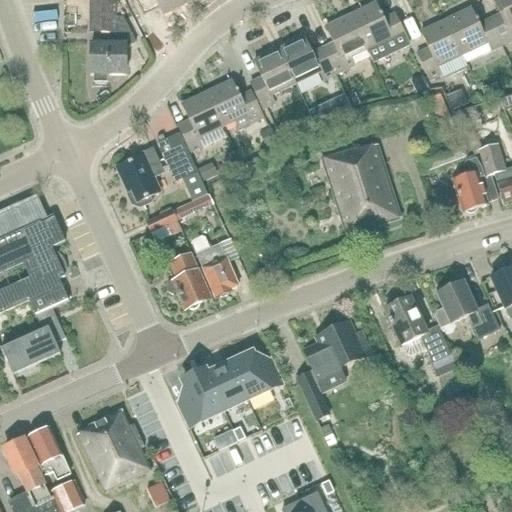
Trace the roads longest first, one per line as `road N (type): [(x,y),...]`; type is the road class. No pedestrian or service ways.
road 1 (tertiary): [(159,354),(413,256),(511,227)]
road 2 (residential): [(67,155),(129,113),(207,31),(256,0)]
road 3 (residential): [(141,362),(205,499),(241,482),(255,511)]
road 4 (unclassified): [(159,354),(67,155)]
road 5 (unclassified): [(67,155),(3,0)]
road 6 (tertiary): [(0,427),(141,362)]
